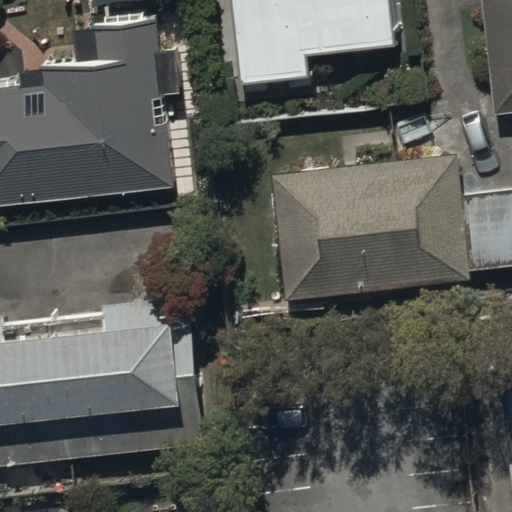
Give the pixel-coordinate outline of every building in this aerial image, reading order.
[(239,0),(249,87),(320,79),(317,57),(405,47),(399,0),(239,0)] [(511,0),(488,0),(501,116),(511,114),(511,0)] [(50,85),(0,90),(0,207),(183,189),(174,96),(188,94),(183,50),(168,52),(164,19),(101,26),(105,60),(48,66),(50,85)] [(465,154),(278,174),(291,301),(479,282),(478,272),(470,196),(465,154)] [(511,191),(470,196),(478,272),(511,268),(511,191)] [(113,334),(65,339),(78,461),(215,446),(200,297),(110,306),(113,334)] [(0,318),(0,469),(78,461),(65,339),(14,344),(11,317),(0,318)]
